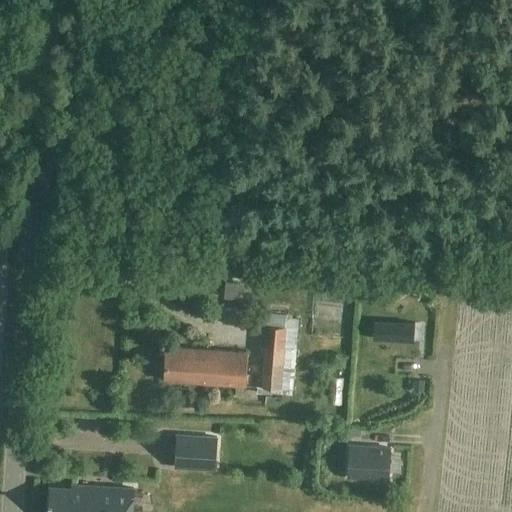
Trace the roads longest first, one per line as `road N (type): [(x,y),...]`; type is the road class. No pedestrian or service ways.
road 1 (tertiary): [(10,511),(55,0)]
road 2 (track): [(511,255),(0,232)]
